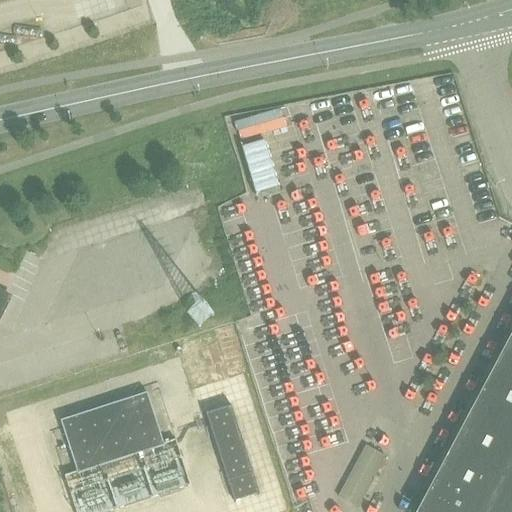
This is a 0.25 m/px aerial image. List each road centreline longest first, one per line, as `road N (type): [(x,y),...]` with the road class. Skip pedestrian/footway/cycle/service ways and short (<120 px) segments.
road 1 (tertiary): [(0,120),(495,16)]
road 2 (unclassified): [(510,146),(482,41),(495,16)]
road 3 (unknown): [(392,402),(321,510)]
